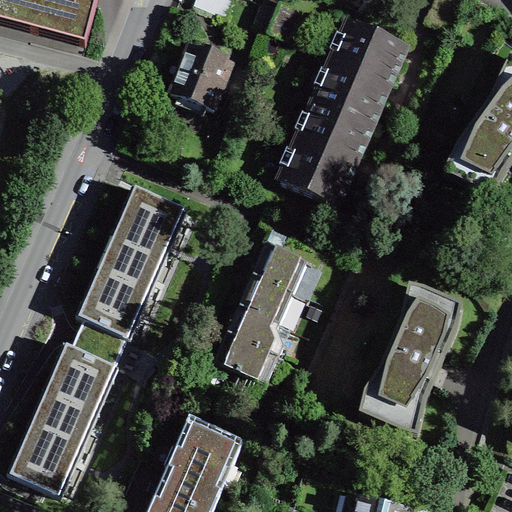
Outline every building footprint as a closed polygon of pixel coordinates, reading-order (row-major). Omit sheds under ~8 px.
[(0,0),(0,25),(85,47),(97,0),(0,0)] [(231,0),(199,0),(196,8),(224,19),(231,0)] [(469,0),(434,0),(425,23),(454,36),(469,0)] [(271,26),(268,35),(268,36),(286,43),(297,15),(279,7),(271,26)] [(268,35),(271,26),(264,23),(261,33),(268,35)] [(315,106),(370,130),(383,101),(405,49),(350,25),(315,106)] [(206,53),(205,56),(189,49),(173,88),(170,97),(178,100),(175,107),(203,118),(206,111),(214,114),(229,74),(224,72),(228,62),(206,53)] [(499,174),(504,177),(511,166),(511,83),(502,77),(489,103),(452,159),(464,168),(455,181),(483,195),(499,174)] [(280,186),(336,210),(352,171),(370,130),(315,106),(280,186)] [(57,362),(64,364),(13,480),(56,499),(56,498),(107,382),(113,385),(119,372),(113,369),(125,342),(131,344),(136,331),(130,329),(182,213),(182,212),(138,193),(88,309),(82,306),(76,320),(84,324),(74,347),(72,351),(64,348),(57,362)] [(280,253),(286,239),(272,233),(219,354),(214,366),(239,376),(230,397),(257,409),(284,349),(277,332),(306,265),(311,267),(312,266),(280,253)] [(414,415),(422,418),(443,368),(457,331),(450,328),(459,306),(424,291),(415,313),(404,308),(380,371),(365,394),(377,399),(368,420),(405,436),(414,415)] [(213,511),(244,443),(190,420),(161,485),(149,511),(213,511)] [(337,511),(411,511),(412,511),(342,495),(337,511)]
